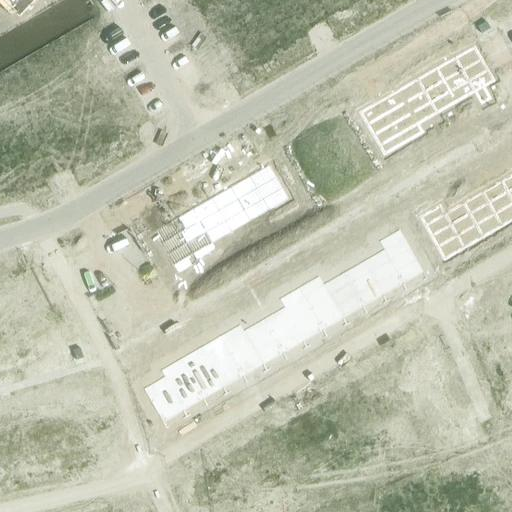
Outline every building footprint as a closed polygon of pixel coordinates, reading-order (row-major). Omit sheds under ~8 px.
[(0,0),(19,17),(34,0),(0,0)] [(261,0),(251,0),(239,7),(258,39),(278,28),(261,0)] [(288,0),(261,0),(278,28),(298,16),(288,0)] [(180,4),(166,11),(180,35),(194,27),(180,4)] [(235,10),(215,21),(233,54),(253,42),(235,10)] [(215,21),(195,33),(213,65),(233,54),(215,21)] [(474,47),(454,59),(474,93),(494,82),(474,47)] [(454,59),(435,70),(455,104),(474,93),(454,59)] [(435,70),(417,81),(436,115),(455,104),(435,70)] [(111,72),(103,77),(110,89),(118,84),(111,72)] [(417,81),(398,92),(417,126),(436,115),(417,81)] [(102,83),(81,96),(101,129),(121,117),(102,83)] [(398,92),(379,102),(398,137),(417,126),(398,92)] [(81,96),(61,108),(80,141),(101,129),(81,96)] [(379,102),(359,114),(379,148),(398,137),(379,102)] [(54,105),(46,109),(53,121),(61,117),(54,105)] [(496,115),(489,119),(495,129),(502,125),(496,115)] [(489,119),(482,123),(488,133),(495,129),(489,119)] [(35,120),(26,123),(30,136),(39,133),(35,120)] [(24,130),(1,138),(14,174),(37,166),(24,130)] [(505,131),(498,135),(504,145),(511,141),(505,131)] [(498,135),(491,139),(497,149),(504,145),(498,135)] [(1,138),(0,137),(0,178),(14,174),(1,138)] [(458,137),(451,141),(457,151),(464,147),(458,137)] [(451,141),(444,145),(450,155),(457,151),(451,141)] [(467,153),(461,157),(467,167),(473,163),(467,153)] [(461,157),(454,161),(460,171),(467,167),(461,157)] [(420,158),(413,163),(419,173),(426,169),(420,158)] [(413,163),(406,167),(412,177),(419,173),(413,163)] [(268,166),(248,178),(268,212),(288,200),(268,166)] [(430,175),(423,179),(429,189),(436,185),(430,175)] [(511,175),(500,182),(511,202),(511,175)] [(248,178),(230,189),(249,223),(268,212),(248,178)] [(423,179),(416,183),(422,193),(429,189),(423,179)] [(511,202),(500,182),(481,193),(501,227),(511,220),(511,202)] [(230,189),(211,200),(230,234),(249,223),(230,189)] [(481,193),(463,204),(482,238),(501,227),(481,193)] [(211,200),(192,210),(211,245),(230,234),(211,200)] [(463,204),(444,215),(463,249),(482,238),(463,204)] [(192,210),(173,221),(193,255),(211,245),(192,210)] [(368,210),(361,214),(367,224),(374,220),(368,210)] [(444,215),(424,226),(444,260),(463,249),(444,215)] [(173,221),(153,233),(173,267),(193,255),(173,221)] [(348,222),(341,226),(347,236),(354,232),(348,222)] [(341,226),(334,230),(340,240),(347,236),(341,226)] [(290,234),(283,238),(289,248),(296,244),(290,234)] [(283,238),(276,242),(282,252),(289,248),(283,238)] [(403,238),(382,250),(402,284),(423,272),(403,238)] [(308,245),(301,249),(307,259),(314,255),(308,245)] [(301,249),(295,253),(301,263),(307,259),(301,249)] [(382,250),(362,262),(382,296),(402,284),(382,250)] [(252,256),(245,260),(251,270),(258,266),(252,256)] [(245,260),(238,264),(244,274),(251,270),(245,260)] [(362,262),(342,273),(362,307),(382,296),(362,262)] [(268,268),(262,272),(268,282),(274,278),(268,268)] [(262,272),(255,276),(261,286),(268,282),(262,272)] [(342,273),(322,285),(342,319),(362,307),(342,273)] [(214,277),(207,281),(213,292),(220,288),(214,277)] [(207,281),(201,285),(207,296),(213,292),(207,281)] [(322,285),(302,296),(322,331),(342,319),(322,285)] [(42,287),(22,293),(32,329),(60,321),(54,303),(47,305),(42,287)] [(229,291),(222,295),(228,305),(235,301),(229,291)] [(22,293),(2,299),(13,335),(32,329),(22,293)] [(222,295),(215,299),(221,309),(228,305),(222,295)] [(302,296),(283,308),(302,342),(322,331),(302,296)] [(2,299),(0,299),(0,338),(13,335),(2,299)] [(283,308),(263,319),(282,354),(302,342),(283,308)] [(189,314),(182,318),(188,328),(195,324),(189,314)] [(182,318),(175,322),(181,332),(188,328),(182,318)] [(263,319),(243,331),(262,365),(282,354),(263,319)] [(243,331),(223,342),(242,377),(262,365),(243,331)] [(149,337),(142,341),(148,351),(155,347),(149,337)] [(142,341),(135,345),(141,355),(148,351),(142,341)] [(223,342),(203,354),(222,388),(242,377),(223,342)] [(203,354),(183,366),(202,400),(222,388),(203,354)] [(50,362),(42,364),(46,375),(53,373),(50,362)] [(42,364),(35,366),(38,378),(46,375),(42,364)] [(183,366),(163,377),(182,411),(202,400),(183,366)] [(11,373),(3,375),(6,387),(14,384),(11,373)] [(75,374),(67,376),(71,388),(78,385),(75,374)] [(67,376),(60,378),(63,390),(71,388),(67,376)] [(163,377),(142,389),(162,423),(182,411),(163,377)] [(32,387),(24,389),(27,400),(35,398),(32,387)] [(24,389),(16,391),(20,402),(27,400),(24,389)] [(110,419),(81,426),(89,462),(112,457),(108,439),(115,437),(110,419)] [(81,426),(58,431),(67,467),(89,462),(81,426)] [(58,431),(36,437),(45,473),(67,467),(58,431)] [(36,437),(14,442),(23,478),(45,473),(36,437)] [(14,442),(0,445),(0,480),(1,484),(23,478),(14,442)] [(511,464),(491,469),(499,511),(500,511),(500,509),(510,507),(510,511),(511,511),(511,464)] [(499,511),(491,469),(468,474),(475,511),(482,511),(487,511),(499,511)] [(419,511),(409,487),(387,497),(393,511),(419,511)] [(393,511),(387,497),(365,507),(367,511),(393,511)]
